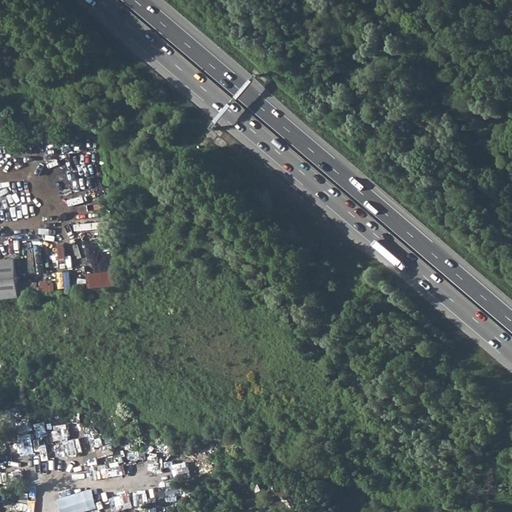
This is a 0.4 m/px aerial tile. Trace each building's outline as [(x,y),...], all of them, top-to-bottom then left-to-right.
[(0,298),(20,296),(19,284),(16,260),(0,261),(0,298)] [(62,288),(80,288),(80,271),(61,271),(62,288)] [(88,274),(89,288),(116,285),(115,272),(88,274)] [(42,282),(42,291),(55,291),(54,281),(42,282)] [(19,284),(20,296),(39,295),(38,282),(19,284)] [(60,495),(63,511),(82,511),(92,510),(87,489),(60,495)]
